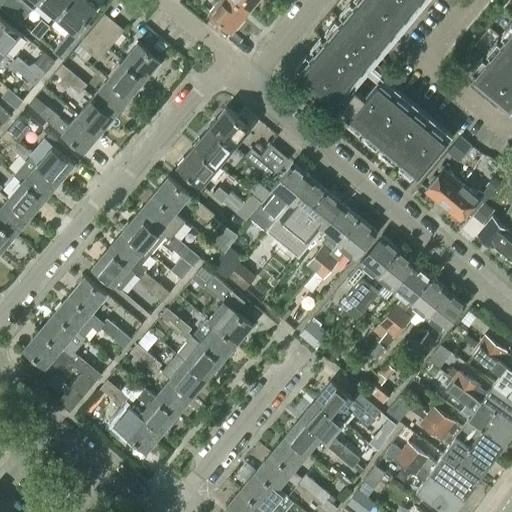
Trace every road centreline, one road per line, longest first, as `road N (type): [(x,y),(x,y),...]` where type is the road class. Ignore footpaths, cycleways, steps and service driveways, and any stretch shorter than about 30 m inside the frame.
road 1 (residential): [(0,329),(224,64)]
road 2 (residential): [(511,307),(251,87)]
road 3 (residential): [(179,511),(313,349)]
road 4 (residential): [(511,129),(428,63),(480,0)]
road 5 (residential): [(157,511),(51,424)]
